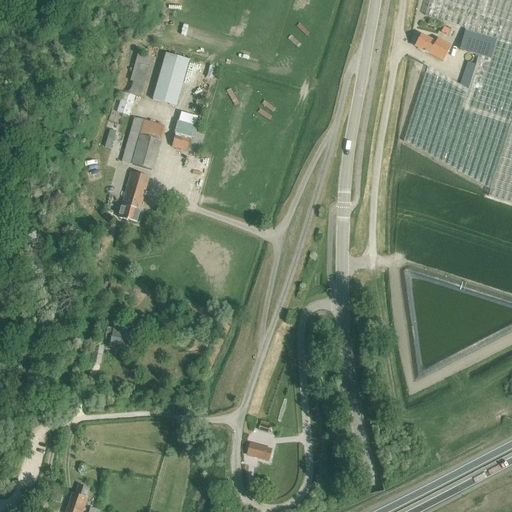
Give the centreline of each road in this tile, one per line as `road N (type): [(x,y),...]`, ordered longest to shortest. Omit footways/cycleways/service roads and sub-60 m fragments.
road 1 (unclassified): [(237,421),(351,65),(366,55)]
road 2 (unclassified): [(237,421),(236,476),(249,503),(272,509),(296,501),(309,471),(300,329),(309,309),(341,307)]
road 3 (tertiary): [(341,307),(343,184),(366,55)]
road 4 (tertiary): [(378,511),(346,369),(341,307)]
road 5 (trunk): [(511,444),(383,511)]
